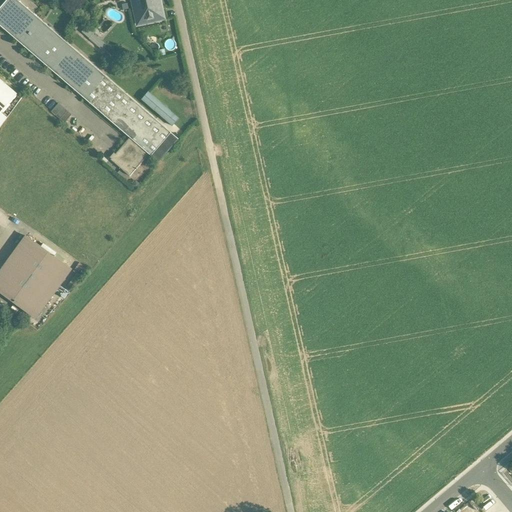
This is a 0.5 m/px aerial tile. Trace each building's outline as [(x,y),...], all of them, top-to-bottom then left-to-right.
[(171,133),(17,0),(7,0),(3,6),(0,8),(0,25),(130,138),(149,154),(151,156),(171,133)] [(132,0),(138,24),(163,19),(159,0),(132,0)] [(109,47),(78,21),(71,29),(102,55),(109,47)] [(17,95),(0,79),(0,114),(1,113),(17,95)] [(180,89),(167,104),(173,109),(186,94),(180,89)] [(170,126),(177,118),(147,91),(139,99),(170,126)] [(72,114),(58,103),(51,112),(64,123),(72,114)] [(149,154),(130,138),(111,160),(130,176),(149,154)] [(0,284),(0,292),(30,314),(65,265),(32,240),(10,270),(0,284)] [(88,269),(80,263),(73,271),(82,277),(88,269)] [(4,268),(0,272),(0,284),(10,270),(6,267),(4,268)]
